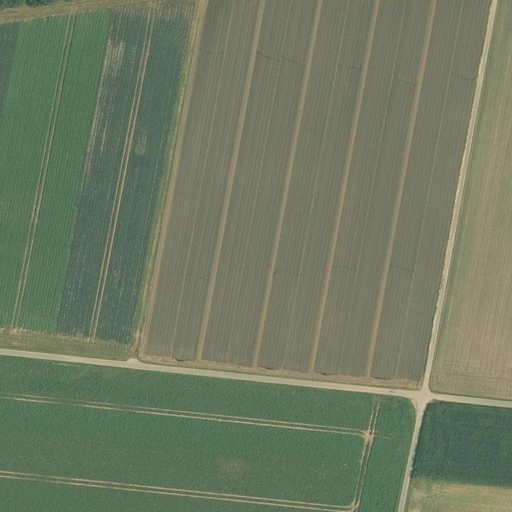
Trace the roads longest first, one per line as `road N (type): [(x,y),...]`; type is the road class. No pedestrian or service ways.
road 1 (track): [(0,351),(511,405)]
road 2 (unclassified): [(495,0),(424,396)]
